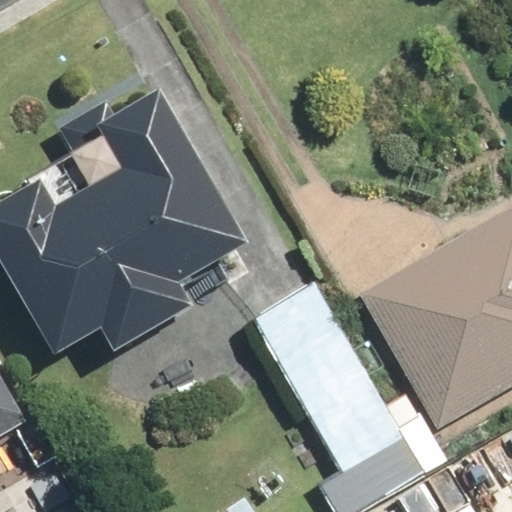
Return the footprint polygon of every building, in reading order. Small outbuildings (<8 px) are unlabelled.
[(77,132),(83,140),(124,115),(116,102),(140,87),(131,72),(50,121),(62,141),(77,132)] [(192,294),(265,253),(176,98),(110,135),(132,173),(66,211),(52,186),(0,215),(0,244),(69,365),(116,338),(127,357),(203,314),(192,294)] [(511,213),(364,294),(439,432),(511,391),(511,213)] [(394,402),(322,281),(258,319),(370,507),(447,461),(407,394),(394,402)] [(0,443),(34,426),(0,360),(0,443)] [(252,402),(224,423),(256,467),(285,446),(252,402)] [(261,511),(248,494),(223,511),(261,511)]
